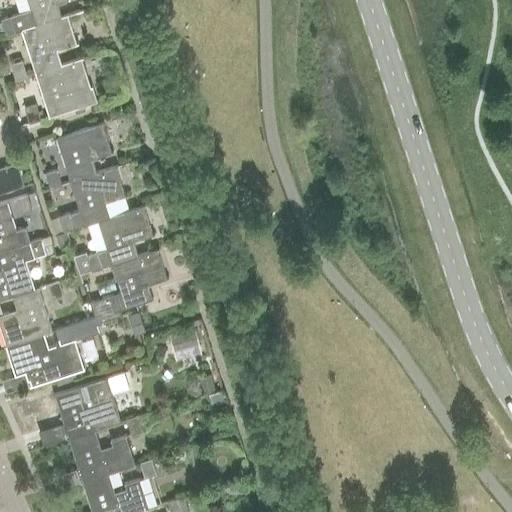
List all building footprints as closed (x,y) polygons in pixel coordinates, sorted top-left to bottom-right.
[(0,36),(20,30),(60,17),(55,2),(62,0),(15,0),(19,13),(2,18),(3,21),(0,21),(0,36)] [(60,17),(20,30),(34,73),(61,64),(56,50),(78,43),(69,14),(60,17)] [(82,58),(61,64),(34,73),(48,117),(96,102),(82,58)] [(15,79),(27,76),(21,60),(10,63),(15,79)] [(24,107),(29,122),(40,119),(36,103),(24,107)] [(55,137),(69,181),(95,173),(90,160),(112,153),(102,123),(55,137)] [(5,165),(12,189),(24,185),(16,162),(5,165)] [(0,188),(1,192),(12,189),(5,165),(0,166),(0,188)] [(116,166),(95,173),(69,181),(78,210),(70,213),(69,212),(59,216),(64,232),(96,221),(109,216),(105,203),(126,196),(116,166)] [(57,169),(45,172),(50,188),(62,184),(57,169)] [(33,208),(28,193),(17,197),(21,212),(33,208)] [(0,250),(21,244),(7,200),(0,202),(0,250)] [(109,216),(96,221),(105,249),(85,255),(84,251),(71,255),(77,274),(90,270),(90,271),(110,265),(136,256),(131,242),(153,235),(143,205),(109,216)] [(72,244),(67,231),(56,235),(60,248),(72,244)] [(0,299),(13,295),(35,288),(26,259),(46,253),(41,237),(21,244),(0,250),(0,299)] [(136,256),(110,265),(119,293),(91,301),(96,316),(94,316),(96,324),(121,316),(118,307),(123,306),(124,308),(150,300),(145,285),(167,278),(158,249),(136,256)] [(47,284),(52,299),(63,296),(58,280),(47,284)] [(0,334),(4,345),(43,333),(52,330),(38,287),(35,288),(13,295),(17,308),(0,313),(0,334)] [(13,375),(24,371),(29,386),(84,369),(74,339),(99,332),(96,324),(94,316),(55,329),(58,338),(56,339),(55,340),(55,342),(55,343),(55,345),(47,348),(43,333),(4,345),(13,375)] [(170,336),(173,350),(199,344),(196,329),(170,336)] [(66,438),(93,430),(120,421),(109,385),(114,383),(117,390),(129,387),(124,371),(85,383),(85,384),(79,386),(53,394),(66,438)] [(138,414),(126,418),(131,434),(143,430),(138,414)] [(66,438),(80,481),(108,473),(134,464),(125,435),(110,440),(112,446),(99,449),(93,430),(66,438)] [(151,458),(140,462),(145,477),(156,474),(151,458)] [(134,511),(148,508),(139,479),(124,483),(126,489),(114,493),(108,473),(80,481),(90,511),(134,511)] [(183,511),(179,497),(167,501),(170,511),(183,511)]
